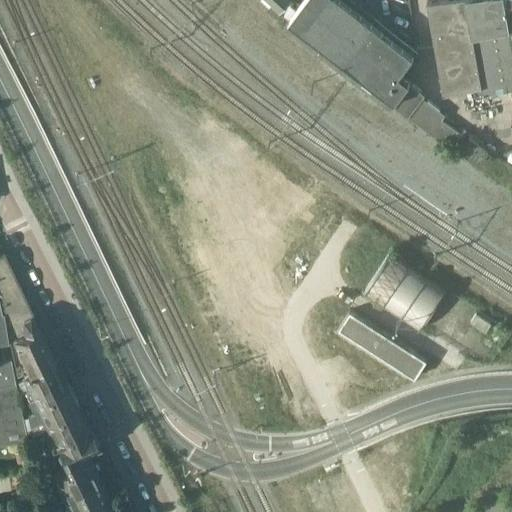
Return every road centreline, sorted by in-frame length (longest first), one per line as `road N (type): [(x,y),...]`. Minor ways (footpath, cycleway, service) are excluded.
road 1 (residential): [(164,511),(0,184)]
road 2 (unknown): [(185,286),(301,511)]
